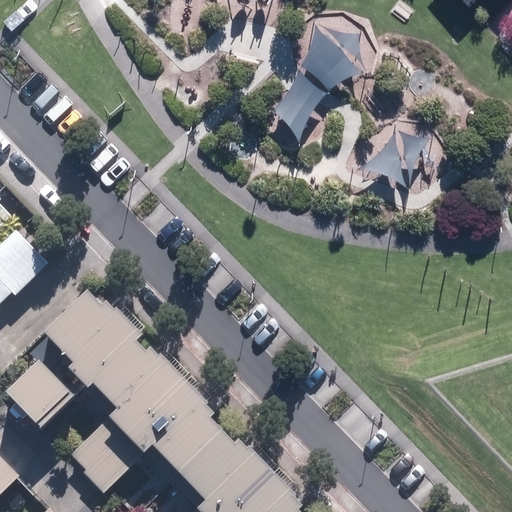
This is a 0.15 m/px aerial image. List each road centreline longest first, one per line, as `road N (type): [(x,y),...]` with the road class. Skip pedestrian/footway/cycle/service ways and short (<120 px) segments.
road 1 (residential): [(137,241),(391,511)]
road 2 (residential): [(0,92),(137,241)]
road 3 (residential): [(137,241),(0,363)]
road 4 (residential): [(0,416),(92,511)]
